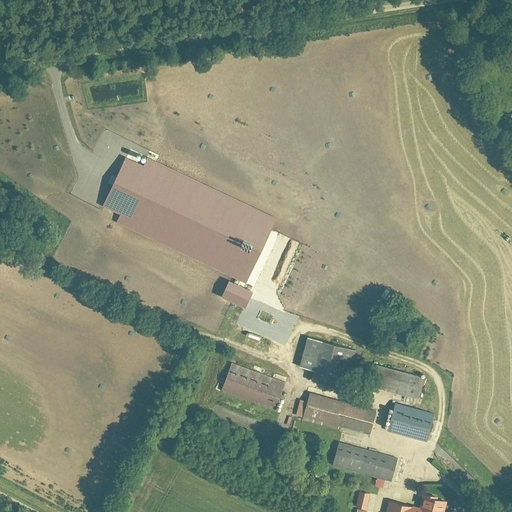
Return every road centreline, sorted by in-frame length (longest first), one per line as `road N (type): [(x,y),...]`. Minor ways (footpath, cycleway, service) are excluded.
road 1 (unclassified): [(0,66),(444,0)]
road 2 (track): [(0,231),(197,330),(286,363)]
road 3 (track): [(99,511),(184,339),(197,330)]
